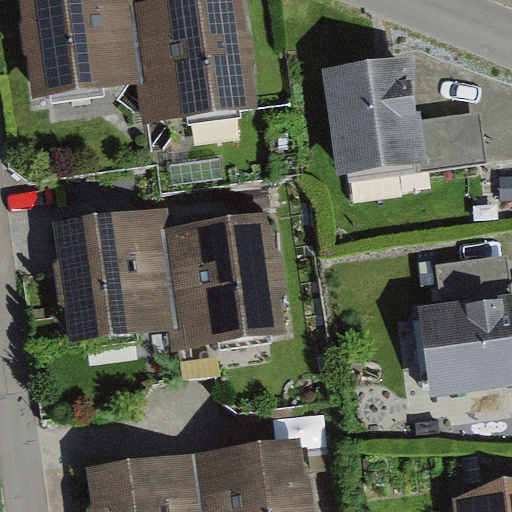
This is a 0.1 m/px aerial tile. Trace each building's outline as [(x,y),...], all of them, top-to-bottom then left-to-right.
[(20,0),(34,110),(144,97),(134,13),(132,0),(20,0)] [(144,97),(149,134),(259,120),(244,0),(239,0),(134,13),(144,97)] [(325,82),(339,188),(428,177),(422,127),(415,71),(325,82)] [(422,127),(428,177),(489,169),(482,119),(422,127)] [(71,352),(177,339),(164,238),(162,222),(56,235),(58,251),(71,352)] [(179,359),(287,346),(272,224),(164,238),(177,339),(179,359)] [(437,272),(444,318),(511,308),(511,285),(509,262),(437,272)] [(419,321),(432,411),(511,399),(511,308),(444,318),(419,321)] [(309,511),(302,452),(195,466),(201,511),(309,511)] [(92,511),(201,511),(195,466),(88,481),(92,511)] [(511,511),(511,495),(443,502),(443,511),(511,511)]
